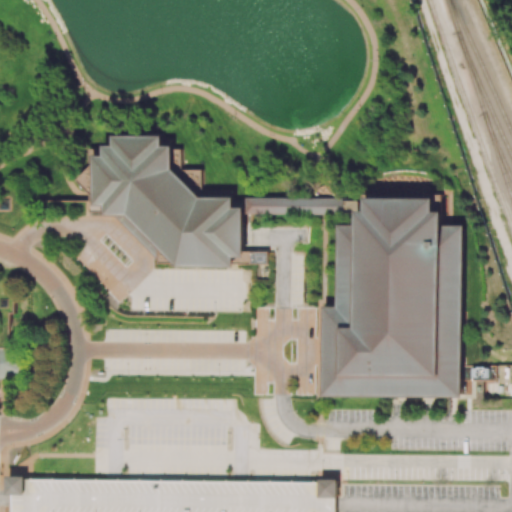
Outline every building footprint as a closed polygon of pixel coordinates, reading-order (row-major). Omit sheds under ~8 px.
[(118,134),(118,143),(111,143),(108,143),(108,149),(108,153),(98,153),(98,161),(91,168),(80,179),(91,190),(97,196),(97,204),(107,204),(107,211),(107,214),(117,214),(161,257),(161,265),(239,266),(239,263),(271,263),(271,251),(250,251),(250,235),(250,213),(250,199),(248,199),(240,199),(240,196),(235,196),(204,196),(179,171),(179,149),(179,144),(174,144),(168,144),(169,138),(169,134),(118,134)] [(248,196),(248,199),(250,199),(250,213),(333,214),(357,214),(357,225),(366,225),(367,211),(377,211),(377,201),(367,201),(347,200),(347,196),(336,196),(316,196),(248,196)] [(470,396),(426,396),(397,395),(328,394),(329,307),(343,307),(342,225),(357,225),(366,225),(367,211),(377,211),(377,201),(377,197),(445,198),(445,211),(448,211),(454,211),(454,223),(470,223),(470,365),(470,379),(470,396)] [(0,198),(9,198),(9,209),(0,209),(0,198)] [(0,297),(10,297),(10,308),(0,308),(0,297)] [(0,379),(13,379),(21,371),(21,356),(13,347),(10,347),(0,347),(0,379)] [(475,375),(467,374),(467,380),(494,380),(494,367),(475,367),(475,375)] [(15,479),(15,487),(15,500),(15,511),(340,511),(340,507),(340,483),(324,482),(239,481),(109,480),(23,479),(15,479)]
